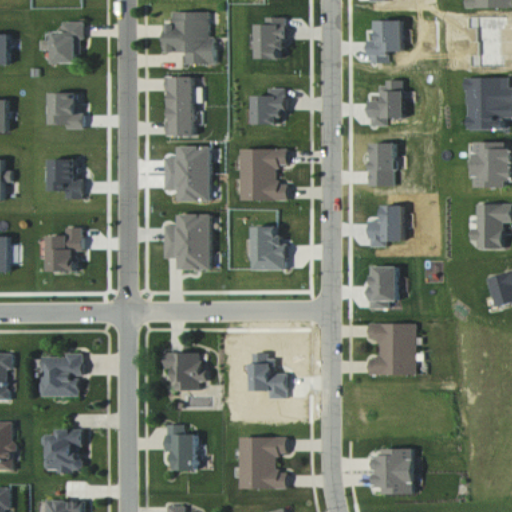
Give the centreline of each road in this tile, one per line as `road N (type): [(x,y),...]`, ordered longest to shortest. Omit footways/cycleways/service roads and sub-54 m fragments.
road 1 (residential): [(333,0),(339,511)]
road 2 (residential): [(129,511),(129,0)]
road 3 (residential): [(0,314),(333,313)]
